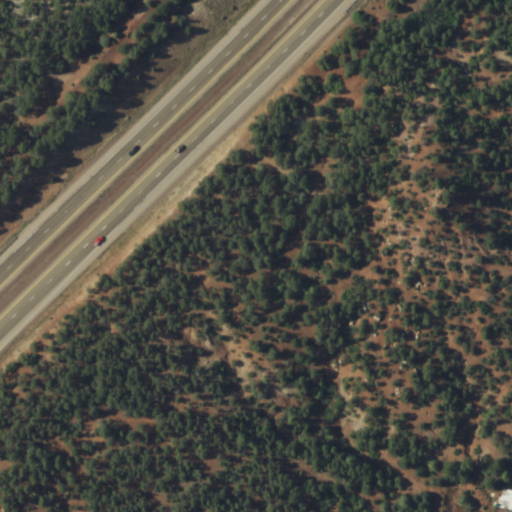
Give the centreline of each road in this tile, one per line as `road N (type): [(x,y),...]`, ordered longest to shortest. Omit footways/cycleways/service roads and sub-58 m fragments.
road 1 (motorway): [(0,334),(332,0)]
road 2 (motorway): [(287,0),(0,277)]
